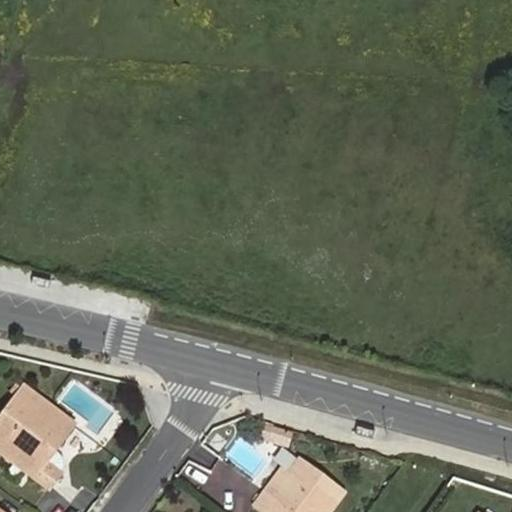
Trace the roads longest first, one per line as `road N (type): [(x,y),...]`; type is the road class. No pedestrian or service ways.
road 1 (tertiary): [(221,365),(511,443)]
road 2 (tertiary): [(0,311),(221,365)]
road 3 (residential): [(120,511),(221,365)]
